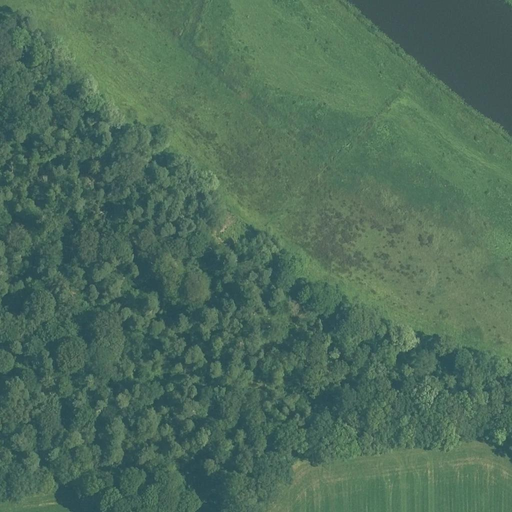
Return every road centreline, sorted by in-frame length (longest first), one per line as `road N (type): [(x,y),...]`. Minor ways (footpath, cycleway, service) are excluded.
road 1 (track): [(338,313),(285,328),(245,390),(222,447),(170,490),(0,495)]
road 2 (track): [(222,447),(273,470),(488,435),(511,447)]
